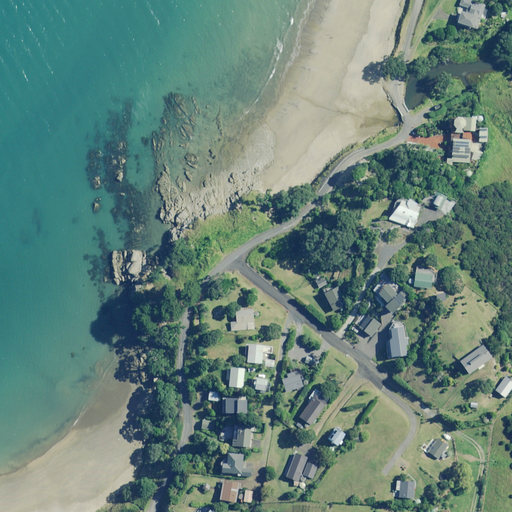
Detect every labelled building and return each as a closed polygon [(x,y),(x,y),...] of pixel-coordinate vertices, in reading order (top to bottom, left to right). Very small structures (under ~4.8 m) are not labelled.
[(485,19),(489,8),(474,3),(475,2),(468,0),(460,0),(459,5),(468,7),(466,12),(461,11),(457,22),(477,29),(481,17),(485,19)] [(455,114),(454,114),(454,123),(454,128),(454,133),(463,133),(463,131),(475,131),(475,116),(460,116),(460,114),(455,114)] [(487,127),(479,126),(479,141),(487,142),(487,127)] [(470,140),(453,139),(451,161),(469,163),(470,140)] [(445,195),(436,192),(430,206),(439,209),(445,195)] [(417,207),(418,204),(398,196),(394,205),(392,205),(387,218),(413,228),(420,208),(417,207)] [(328,283),(320,270),(311,275),(319,288),(328,283)] [(432,274),(415,273),(414,287),(431,289),(432,274)] [(397,295),(387,283),(378,291),(388,303),(385,305),(392,313),(409,299),(402,291),(397,295)] [(346,305),(338,287),(325,293),(333,311),(346,305)] [(254,329),(253,310),(236,311),(236,321),(230,322),(231,331),(254,329)] [(381,324),(366,312),(356,324),(372,336),(381,324)] [(403,327),(391,329),(392,338),(389,339),(392,357),(407,355),(405,345),(409,344),(408,338),(405,338),(403,327)] [(263,345),(248,344),(247,362),(262,363),(263,345)] [(321,355),(309,350),(304,362),(316,366),(321,355)] [(244,369),(231,367),(229,387),(243,388),(244,369)] [(301,371),(300,367),(290,369),(291,372),(286,374),(288,378),(282,379),(286,392),(303,387),(299,372),(301,371)] [(511,387),(511,380),(506,376),(495,391),(505,397),(511,387)] [(267,380),(255,377),(252,388),(265,391),(267,380)] [(329,399),(316,390),(298,417),(306,422),(304,426),(307,428),(310,425),(311,426),(313,423),(314,424),(316,421),(315,420),(329,399)] [(219,393),(209,392),(208,400),(218,401),(219,393)] [(246,414),(247,396),(238,396),(238,398),(222,397),(222,413),(246,414)] [(225,416),(224,424),(234,425),(234,416),(225,416)] [(214,421),(202,420),(201,429),(214,430),(214,421)] [(251,425),(238,424),(238,428),(235,428),(233,446),(249,447),(251,425)] [(329,439),(338,446),(340,444),(341,445),(343,441),(342,441),(346,434),(336,428),(329,439)] [(448,446),(438,438),(428,451),(438,459),(448,446)] [(308,457),(295,451),(289,468),(301,473),(308,457)] [(243,455),(228,453),(227,464),(222,463),(221,472),(238,474),(238,476),(251,477),(252,469),(242,468),(243,455)] [(318,466),(307,462),(303,475),(313,478),(318,466)] [(239,482),(220,480),(220,485),(222,485),(220,500),(236,502),(239,482)] [(415,481),(396,480),(396,493),(393,493),(393,497),(414,498),(415,481)] [(253,491),(245,490),(244,501),(251,502),(253,491)]
